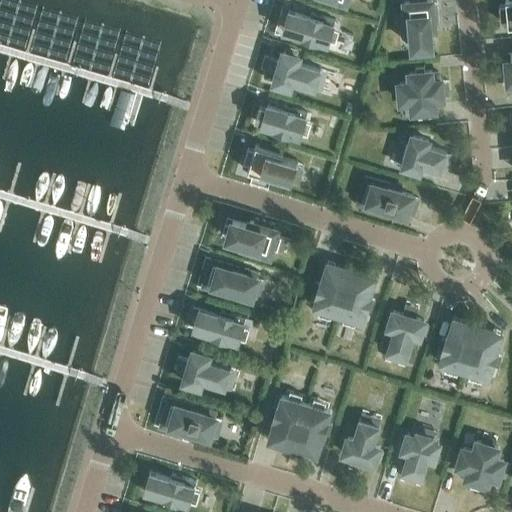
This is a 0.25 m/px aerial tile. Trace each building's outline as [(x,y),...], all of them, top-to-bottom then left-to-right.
[(405,5),(401,6),(403,27),(407,27),(408,30),(412,30),(413,46),(432,45),(431,28),(435,28),(432,0),(425,0),(405,2),(405,5)] [(289,33),(303,37),(303,38),(317,42),(318,41),(328,44),(336,20),(324,16),(323,20),(310,16),(309,17),(295,13),(289,33)] [(273,72),(277,73),(274,82),(290,87),(292,82),(315,89),(321,69),(298,62),(299,57),(284,52),(281,60),(277,59),(273,72)] [(410,81),(399,82),(400,101),(412,100),(412,111),(435,109),(434,99),(443,98),(442,79),(440,79),(439,72),(432,72),(432,70),(410,72),(410,81)] [(261,125),(276,129),(275,131),(289,135),(290,133),(300,136),(308,112),(296,109),(295,112),(282,108),(281,110),(267,105),(261,125)] [(402,156),(406,157),(404,166),(419,170),(421,165),(441,171),(447,151),(427,145),(429,140),(413,135),(410,144),(406,143),(402,156)] [(248,170),(251,171),(250,175),(271,181),(272,177),(275,178),(277,174),(293,179),(298,161),(282,157),(283,152),(256,144),(248,170)] [(368,203),(382,207),(381,209),(394,213),(394,216),(405,219),(412,195),(402,192),(402,190),(388,186),(388,188),(374,183),(368,203)] [(265,257),(266,253),(270,254),(278,228),(250,220),(249,224),(233,219),(227,237),(243,242),(242,246),(246,247),(244,251),(265,257)] [(241,294),(252,297),(259,272),(248,269),(247,272),(233,268),(233,270),(219,266),(213,285),(227,290),(227,291),(241,295),(241,294)] [(346,289),(350,275),(326,267),(322,281),(320,281),(316,295),(317,295),(314,306),(339,313),(346,289)] [(350,275),(346,289),(339,313),(363,321),(366,310),(368,311),(372,297),(370,296),(375,282),(350,275)] [(387,351),(407,357),(414,334),(420,335),(425,320),(416,317),(417,313),(404,309),(403,313),(394,310),(389,326),(394,328),(387,351)] [(199,330),(213,334),(213,336),(227,340),(227,339),(238,342),(246,317),(234,314),(233,317),(220,313),(220,315),(205,310),(199,330)] [(465,370),(476,331),(452,323),(448,337),(446,337),(442,351),(443,351),(440,362),(465,370)] [(476,331),(465,370),(489,377),(492,366),(494,367),(498,353),(497,352),(501,338),(476,331)] [(183,371),(187,372),(184,381),(200,386),(202,380),(225,387),(231,368),(208,361),(209,355),(193,350),(191,359),(187,358),(183,371)] [(295,441),(299,427),(306,402),(282,395),(279,405),(277,405),(273,419),(275,419),(270,433),(295,441)] [(306,402),(299,427),(295,441),(319,448),(323,434),(325,435),(329,421),(328,420),(331,409),(306,402)] [(191,409),(177,405),(171,424),(185,429),(185,430),(199,434),(199,432),(210,436),(217,411),(206,408),(205,411),(192,407),(191,409)] [(343,453),(352,455),(351,459),(364,463),(365,459),(374,462),(379,446),(373,444),(379,424),(360,418),(354,438),(348,437),(343,453)] [(403,470),(422,476),(428,456),(434,458),(439,442),(430,440),(431,436),(418,432),(417,436),(408,433),(403,449),(409,450),(403,470)] [(474,450),(463,447),(458,465),(469,468),(466,477),(487,484),(488,481),(495,483),(497,477),(498,477),(504,459),(496,456),(499,446),(477,440),(474,450)] [(150,493),(165,497),(164,499),(178,503),(179,501),(189,504),(197,480),(185,476),(184,480),(171,476),(170,477),(156,473),(150,493)]
